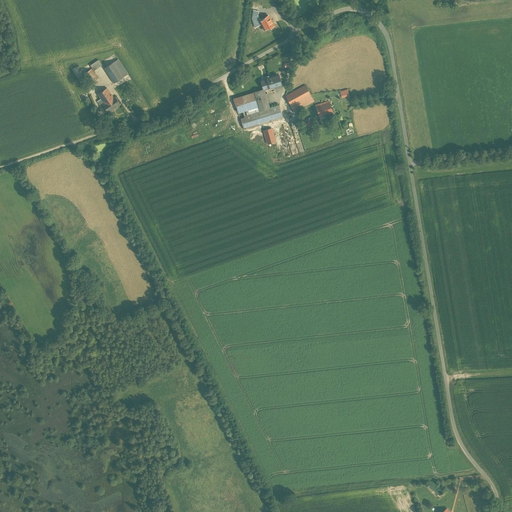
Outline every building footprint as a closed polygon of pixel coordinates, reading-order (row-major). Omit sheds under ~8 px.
[(268,15),(260,20),(259,18),(258,19),(260,24),(262,23),(266,29),(274,25),(268,15)] [(128,74),(118,59),(113,62),(119,71),(110,76),(115,83),(128,74)] [(113,62),(105,68),(110,76),(119,71),(113,62)] [(92,69),(84,74),(91,84),(98,78),(92,69)] [(279,75),(267,79),(269,87),(270,88),(282,84),(279,75)] [(267,79),(261,81),(263,89),(264,89),(269,87),(267,79)] [(306,85),(286,96),(294,111),(314,100),(311,95),(306,85)] [(107,88),(98,94),(104,103),(114,97),(107,88)] [(263,89),(254,92),(260,111),(269,108),(264,89),(263,89)] [(348,89),(341,92),(342,97),(350,95),(348,89)] [(254,92),(242,96),(234,98),(243,128),(254,125),(250,114),(260,111),(254,92)] [(104,103),(103,104),(108,112),(120,104),(115,96),(114,97),(104,103)] [(329,101),(315,105),(319,117),(333,112),(329,101)] [(260,111),(250,114),(254,125),(254,126),(277,119),(278,120),(283,119),(282,117),(283,117),(279,105),(269,108),(260,111)] [(311,116),(302,122),(306,130),(316,124),(311,116)] [(271,128),(264,130),(268,143),(275,141),(271,128)] [(256,131),(254,131),(253,132),(252,132),(251,133),(251,134),(250,134),(250,135),(250,136),(250,137),(250,138),(250,139),(251,139),(251,140),(251,141),(252,142),(253,142),(254,143),(255,143),(257,143),(258,143),(259,142),(260,142),(261,141),(262,140),(262,139),(263,138),(263,137),(263,136),(262,135),(262,134),(262,133),(261,133),(260,132),(259,131),(258,131),(257,131),(256,130),(256,131)]
